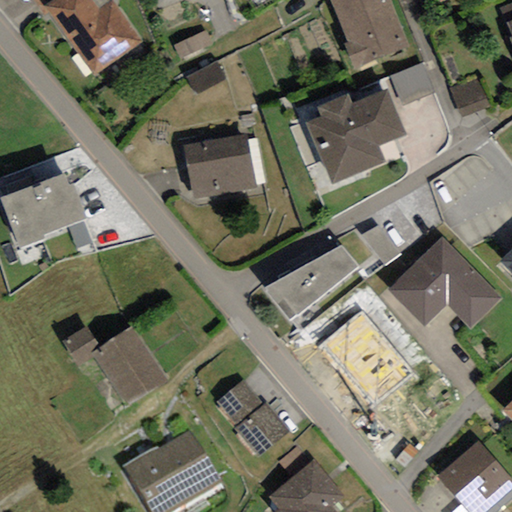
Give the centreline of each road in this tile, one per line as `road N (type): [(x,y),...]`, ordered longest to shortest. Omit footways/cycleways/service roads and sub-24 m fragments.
road 1 (residential): [(406,511),(0,34)]
road 2 (track): [(0,510),(153,402),(247,322)]
